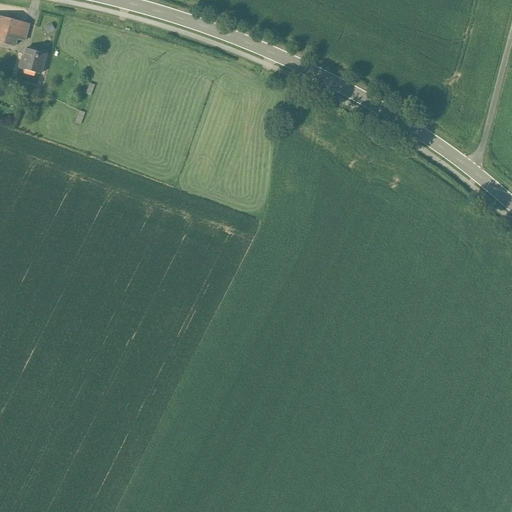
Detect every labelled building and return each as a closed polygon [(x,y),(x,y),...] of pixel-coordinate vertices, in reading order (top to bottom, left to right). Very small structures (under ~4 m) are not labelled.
[(20,21),(0,16),(0,42),(13,46),(17,34),(20,21)] [(28,24),(20,21),(17,34),(25,36),(28,24)] [(25,36),(17,34),(15,40),(24,42),(25,36)] [(46,54),(27,48),(23,61),(21,61),(19,69),(40,75),(46,54)] [(90,83),(86,94),(90,96),(94,85),(90,83)] [(79,111),(75,123),(80,124),(84,113),(79,111)]
